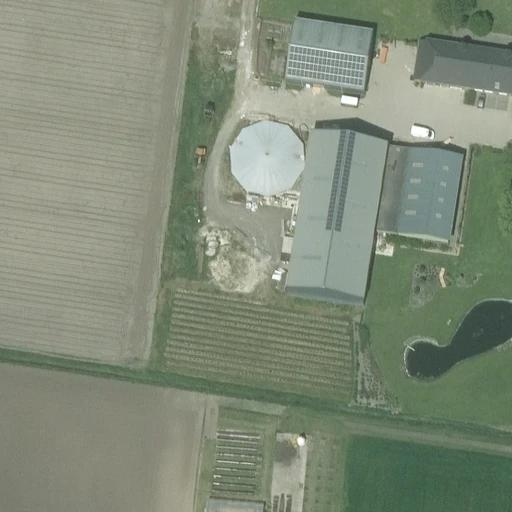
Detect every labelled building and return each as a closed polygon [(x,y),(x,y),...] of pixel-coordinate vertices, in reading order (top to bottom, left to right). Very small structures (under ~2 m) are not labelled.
[(437,0),(436,10),(437,10),(451,11),(452,0),(437,0)] [(367,38),(288,27),(279,86),(358,98),(367,38)] [(511,60),(420,46),(414,85),(511,99),(511,60)] [(250,126),(237,188),(292,200),(305,137),(250,126)] [(463,163),(389,151),(376,150),(368,149),(351,146),(313,140),(290,298),(364,309),(376,237),(450,248),(463,163)]
